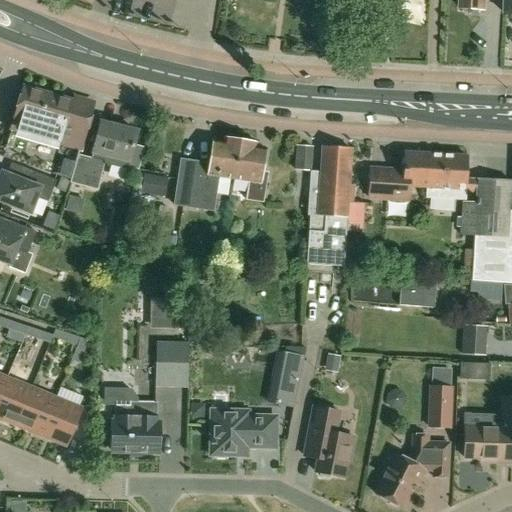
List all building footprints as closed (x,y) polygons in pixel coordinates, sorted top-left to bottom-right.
[(460,0),(460,9),(472,10),(474,13),(481,14),(483,10),(485,11),(486,0),(460,0)] [(71,180),(78,155),(91,109),(23,89),(3,158),(71,180)] [(78,155),(71,180),(70,183),(84,187),(96,190),(99,180),(103,163),(126,169),(127,167),(137,170),(143,148),(133,145),(136,132),(100,123),(92,152),(91,158),(78,155)] [(218,177),(233,179),(239,141),(236,140),(235,137),(227,136),(225,139),(223,138),(222,142),(213,140),(209,164),(199,163),(196,182),(178,179),(174,205),(213,211),(218,177)] [(243,141),(239,141),(233,179),(249,181),(246,200),(262,202),(266,173),(261,172),(265,148),(255,147),(256,143),(253,143),(252,139),(245,138),(243,141)] [(297,146),(296,170),(310,171),(312,147),(297,146)] [(344,266),(347,218),(348,202),(353,203),(354,185),(349,185),(351,150),(321,148),(321,149),(319,175),(311,175),(311,171),(310,171),(307,216),(310,216),(309,232),(307,264),(344,266)] [(409,187),(426,188),(429,155),(405,153),(403,171),(370,169),(368,198),(408,201),(409,187)] [(429,155),(426,188),(426,196),(465,199),(466,181),(465,181),(467,158),(429,155)] [(0,202),(30,214),(36,198),(47,202),(56,181),(28,170),(23,181),(1,173),(0,175),(0,202)] [(475,236),(474,250),(464,250),(462,280),(511,284),(511,211),(509,212),(511,181),(478,179),(477,180),(476,180),(476,184),(477,184),(476,203),(463,202),(461,235),(475,236)] [(69,196),(65,211),(80,215),(84,200),(69,196)] [(140,240),(159,245),(166,216),(142,210),(139,220),(149,222),(147,229),(143,228),(140,240)] [(3,232),(0,231),(0,261),(10,265),(8,268),(24,274),(32,255),(27,253),(35,232),(7,221),(3,232)] [(400,281),(398,304),(433,307),(435,284),(400,281)] [(502,301),(503,283),(470,281),(470,293),(478,293),(477,300),(502,301)] [(2,319),(0,324),(0,326),(24,335),(27,328),(2,319)] [(486,327),(463,326),(461,354),(485,356),(486,327)] [(51,336),(27,328),(24,335),(49,344),(51,336)] [(62,341),(77,346),(80,338),(65,333),(62,341)] [(87,341),(80,338),(77,346),(74,354),(82,356),(87,341)] [(162,362),(194,363),(194,350),(163,349),(162,362)] [(284,354),(274,404),(291,408),(301,357),(284,354)] [(469,362),(459,362),(459,378),(468,379),(469,362)] [(187,388),(187,364),(155,363),(155,388),(187,388)] [(31,389),(6,379),(0,394),(0,419),(16,426),(31,389)] [(454,386),(430,385),(428,427),(452,428),(454,386)] [(16,426),(40,436),(55,399),(31,389),(16,426)] [(157,403),(138,403),(138,399),(130,389),(104,389),(103,406),(114,406),(114,422),(110,422),(110,430),(102,437),(110,444),(110,453),(160,454),(160,422),(157,422),(157,403)] [(80,409),(55,399),(40,436),(65,446),(80,409)] [(511,399),(503,399),(503,415),(465,414),(465,426),(464,458),(491,459),(490,463),(511,463),(511,447),(511,399)] [(338,412),(314,408),(304,457),(318,459),(315,473),(319,473),(320,477),(328,478),(331,475),(342,478),(345,465),(348,462),(353,438),(334,434),(338,412)] [(226,456),(237,456),(249,456),(249,447),(275,448),(275,418),(247,417),(247,412),(211,411),(210,455),(214,455),(216,457),(224,458),(226,456)] [(448,444),(429,443),(429,435),(413,434),(412,451),(407,461),(392,454),(382,475),(385,476),(375,495),(389,501),(389,504),(396,508),(399,506),(402,508),(416,481),(418,483),(425,470),(433,471),(433,478),(447,478),(448,444)]
